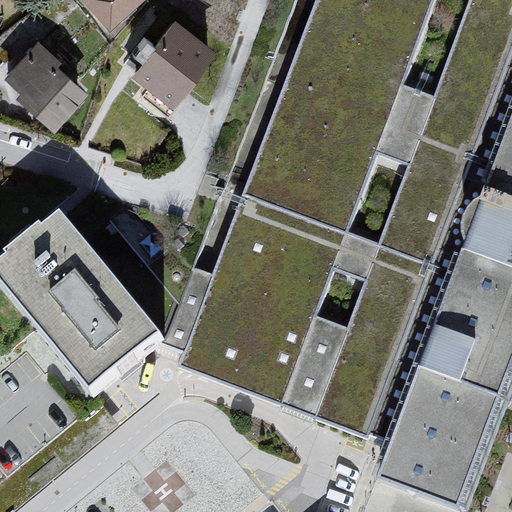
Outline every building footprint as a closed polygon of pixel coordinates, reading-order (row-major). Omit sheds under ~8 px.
[(73,0),(74,0),(106,32),(138,0),(73,0)] [(511,0),(318,0),(175,365),(312,415),(390,445),(376,487),(443,511),(466,511),(511,385),(511,0)] [(124,79),(166,106),(207,51),(167,19),(124,79)] [(32,46),(0,78),(0,80),(47,134),(82,96),(32,46)] [(0,271),(0,294),(85,401),(158,346),(58,221),(38,237),(37,233),(1,262),(5,269),(0,271)]
